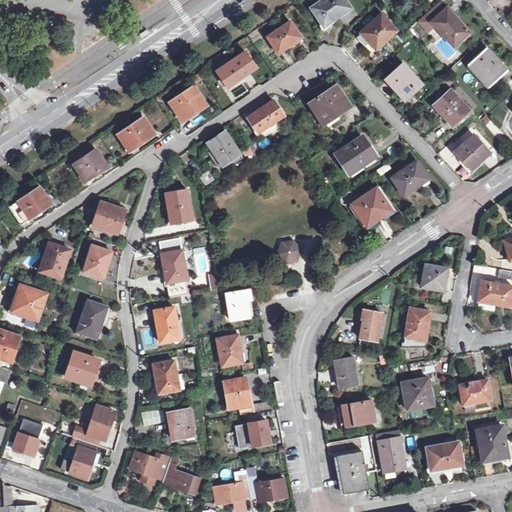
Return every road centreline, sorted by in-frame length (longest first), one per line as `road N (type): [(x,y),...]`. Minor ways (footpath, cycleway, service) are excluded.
road 1 (residential): [(466,205),(342,65),(319,65),(161,157)]
road 2 (residential): [(466,205),(332,297),(309,325),(297,362),(323,511)]
road 3 (residential): [(161,157),(125,258),(135,362),(101,505)]
road 4 (secondary): [(0,160),(239,0)]
road 5 (secondary): [(211,0),(0,141)]
road 6 (residential): [(161,157),(131,165),(22,238),(0,265)]
road 7 (residential): [(466,205),(461,331),(474,340),(511,336)]
road 8 (residential): [(360,511),(494,484)]
